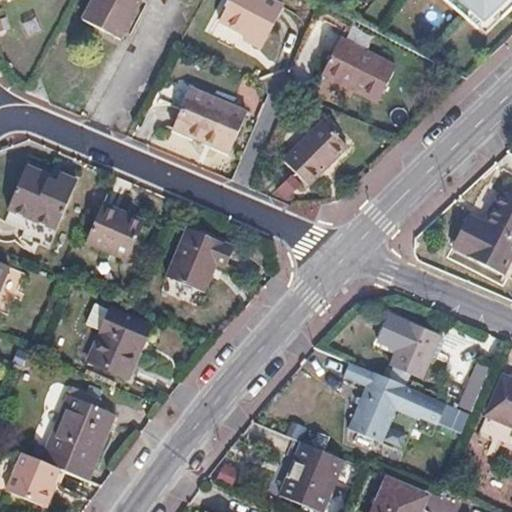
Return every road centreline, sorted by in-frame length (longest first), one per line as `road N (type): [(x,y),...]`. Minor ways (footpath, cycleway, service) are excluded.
road 1 (tertiary): [(344,258),(211,408),(134,511)]
road 2 (residential): [(0,123),(25,119),(230,204)]
road 3 (tertiary): [(511,90),(344,258)]
road 4 (residential): [(344,258),(511,328)]
road 5 (residential): [(230,204),(344,258)]
road 6 (residential): [(279,89),(230,204)]
